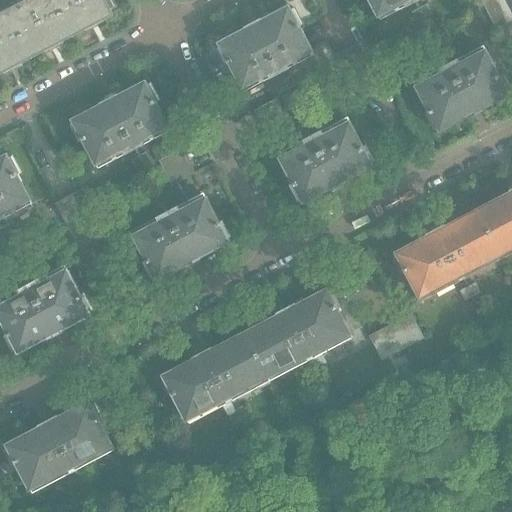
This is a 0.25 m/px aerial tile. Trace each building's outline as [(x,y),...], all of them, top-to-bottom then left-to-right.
[(73,35),(54,0),(26,0),(8,10),(32,56),(44,50),(43,48),(60,39),(61,41),(73,35)] [(113,14),(105,0),(54,0),(73,35),(85,28),(84,26),(101,17),(102,19),(113,14)] [(416,2),(415,0),(370,0),(379,16),(404,2),(407,6),(416,2)] [(508,22),(496,0),(495,0),(485,6),(496,28),(508,22)] [(511,8),(507,0),(496,0),(508,22),(511,19),(511,8)] [(432,15),(427,6),(420,9),(425,18),(432,15)] [(313,51),(299,26),(303,24),(294,8),(291,10),(289,7),(263,20),(260,20),(254,24),(280,73),(289,68),(287,64),(313,51)] [(425,18),(420,9),(412,14),(417,22),(425,18)] [(32,56),(8,10),(0,13),(0,73),(3,71),(2,69),(19,60),(20,62),(32,56)] [(280,73),(254,24),(247,27),(246,29),(220,43),(222,47),(218,48),(227,64),(230,63),(243,87),(270,73),(281,94),(288,90),(284,82),(280,73)] [(380,62),(368,39),(358,45),(370,67),(380,62)] [(447,44),(441,48),(444,54),(446,57),(452,53),(447,44)] [(358,45),(349,50),(360,72),(370,67),(358,45)] [(360,72),(349,50),(338,55),(349,77),(360,72)] [(458,60),(450,65),(475,114),(482,110),(484,108),(483,108),(509,94),(508,91),(511,89),(503,73),(499,75),(486,50),(460,64),(458,60)] [(444,54),(411,71),(419,85),(417,86),(430,111),(427,113),(435,129),(438,127),(440,131),(466,117),(469,117),(475,114),(450,65),(446,57),(444,54)] [(391,83),(380,62),(370,67),(381,88),(391,83)] [(370,67),(360,72),(372,93),(381,88),(370,67)] [(372,93),(360,72),(349,77),(361,99),(372,93)] [(296,86),(292,77),(284,82),(288,90),(296,86)] [(169,127),(156,102),(159,100),(151,84),(147,86),(146,82),(118,97),(118,96),(116,96),(110,99),(136,150),(144,145),(142,141),(169,127)] [(300,88),(292,93),(299,104),(307,99),(300,88)] [(288,93),(281,95),(285,107),(292,104),(288,93)] [(136,150),(110,99),(102,104),(101,105),(101,106),(74,120),(76,124),(72,125),(81,141),(84,139),(97,164),(122,151),(125,156),(136,150)] [(284,112),(277,100),(256,111),(262,123),(284,112)] [(268,134),(289,123),(284,112),(262,123),(268,134)] [(316,125),(312,116),(305,119),(309,128),(316,125)] [(340,185),(314,136),(309,128),(305,119),(296,124),(307,145),(280,158),(294,183),(291,185),(299,201),(302,199),(304,202),(330,189),(332,189),(340,185)] [(375,161),(366,145),(363,147),(350,122),(324,135),(322,131),(314,136),(340,185),(346,182),(347,180),(373,166),(371,163),(375,161)] [(187,162),(181,150),(160,161),(166,173),(187,162)] [(150,163),(146,154),(140,157),(144,166),(150,163)] [(31,199),(18,174),(21,173),(12,157),(9,158),(7,155),(0,158),(0,220),(8,217),(5,213),(31,199)] [(144,166),(140,157),(131,162),(136,171),(144,166)] [(194,174),(193,173),(187,162),(166,173),(172,185),(194,174)] [(97,209),(87,188),(76,194),(86,215),(97,209)] [(511,248),(511,188),(511,189),(511,190),(511,192),(478,210),(501,254),(511,248)] [(170,201),(166,192),(158,196),(163,205),(170,201)] [(76,194),(69,197),(67,198),(77,220),(86,215),(76,194)] [(163,205),(158,196),(151,199),(156,208),(163,205)] [(228,238),(231,237),(222,221),(219,223),(206,197),(179,211),(177,207),(167,213),(194,261),(200,258),(202,256),(229,242),(228,238)] [(77,220),(67,198),(56,204),(67,225),(77,220)] [(109,231),(97,209),(86,215),(97,236),(109,231)] [(501,254),(478,210),(445,228),(443,225),(441,226),(442,228),(430,234),(429,232),(428,233),(429,236),(397,253),(399,256),(395,258),(403,272),(406,271),(420,297),(501,254)] [(194,261),(167,213),(158,218),(160,222),(134,235),(147,261),(144,262),(153,278),(156,277),(157,280),(184,265),(185,266),(187,265),(194,261)] [(86,215),(77,220),(89,241),(97,236),(86,215)] [(89,241),(77,220),(67,225),(79,246),(89,241)] [(14,235),(8,225),(1,229),(6,239),(14,235)] [(13,253),(6,239),(1,229),(0,229),(0,246),(6,257),(13,253)] [(33,273),(28,264),(21,268),(26,277),(33,273)] [(26,277),(21,268),(14,272),(19,280),(26,277)] [(81,296),(67,269),(42,283),(40,279),(30,284),(57,334),(62,331),(64,329),(91,314),(89,311),(92,310),(84,294),(81,296)] [(474,297),(469,287),(468,287),(464,280),(461,282),(465,289),(460,291),(466,301),(474,297)] [(481,293),(476,283),(469,287),(474,297),(481,293)] [(57,334),(30,284),(21,289),(23,293),(0,305),(0,316),(9,334),(6,335),(14,351),(17,349),(19,353),(46,338),(49,338),(57,334)] [(350,334),(337,307),(340,305),(333,291),(329,293),(327,289),(295,306),(294,303),(292,304),(293,306),(285,310),(281,313),(280,311),(278,312),(280,315),(246,333),(269,377),(350,334)] [(424,338),(411,315),(398,322),(410,346),(424,338)] [(410,346),(398,322),(382,331),(394,354),(410,346)] [(394,354),(382,331),(370,337),(383,360),(394,354)] [(269,377),(246,333),(212,350),(210,347),(209,348),(210,350),(198,357),(197,355),(195,356),(196,359),(164,376),(166,379),(162,381),(170,395),(173,393),(187,420),(269,377)] [(331,378),(324,365),(316,369),(321,378),(323,382),(331,378)] [(321,378),(316,369),(309,373),(314,383),(321,378)] [(113,445),(99,419),(102,417),(95,403),(92,405),(90,401),(57,418),(56,415),(54,416),(55,418),(43,424),(42,423),(40,424),(42,426),(8,444),(9,448),(6,450),(13,464),(16,462),(31,489),(113,445)] [(248,417),(243,407),(236,411),(241,420),(248,417)] [(241,420),(236,411),(228,415),(233,425),(241,420)] [(191,462),(179,438),(167,444),(179,468),(191,462)] [(179,468),(167,444),(150,453),(162,477),(179,468)] [(162,477),(150,453),(138,459),(150,483),(162,477)] [(93,491),(86,477),(79,481),(86,495),(93,491)] [(86,495),(79,481),(71,485),(78,499),(86,495)] [(24,511),(18,500),(6,507),(9,511),(24,511)]
